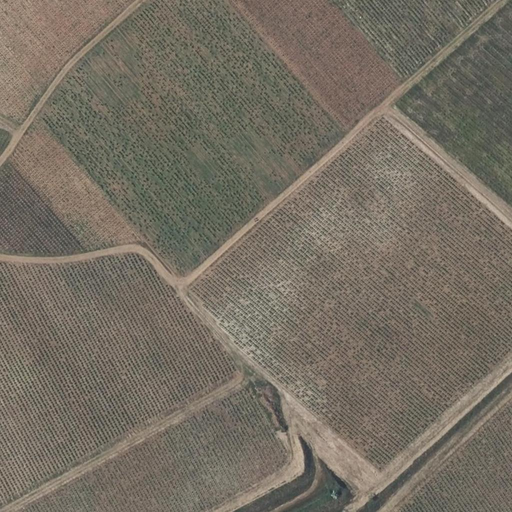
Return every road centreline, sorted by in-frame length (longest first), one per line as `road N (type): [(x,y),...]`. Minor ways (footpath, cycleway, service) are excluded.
road 1 (track): [(0,257),(46,262),(128,249),(146,253),(175,280),(190,275),(503,0)]
road 2 (track): [(144,0),(92,45),(16,136)]
road 3 (track): [(389,106),(511,216)]
